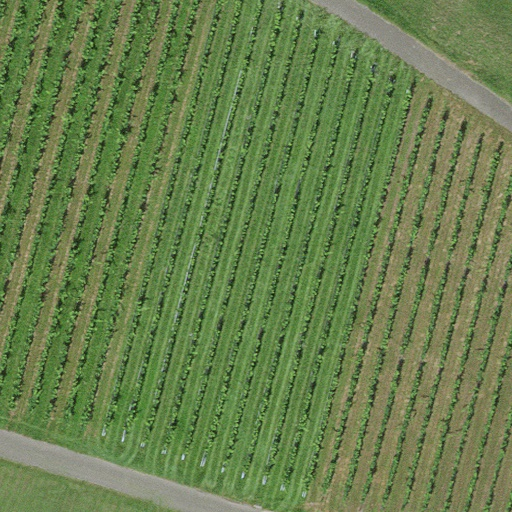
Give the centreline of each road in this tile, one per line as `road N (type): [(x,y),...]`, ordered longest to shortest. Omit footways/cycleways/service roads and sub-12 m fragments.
road 1 (track): [(329,0),(511,122)]
road 2 (track): [(0,456),(211,511)]
